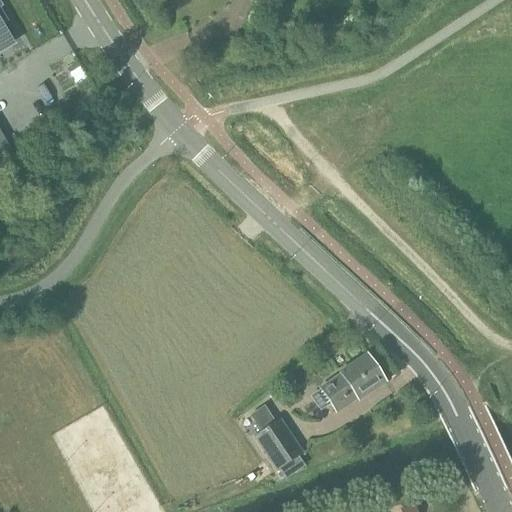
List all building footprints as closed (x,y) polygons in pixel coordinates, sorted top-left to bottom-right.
[(0,50),(11,45),(0,27),(8,23),(0,8),(0,50)] [(320,389),(321,390),(309,398),(320,412),(331,405),(336,412),(356,399),(357,401),(385,383),(367,356),(339,374),(340,375),(320,389)] [(265,408),(250,418),(261,434),(275,424),(265,408)] [(261,434),(255,438),(270,459),(294,443),(280,421),(275,424),(261,434)] [(298,458),(279,471),(285,480),(304,466),(298,458)]
